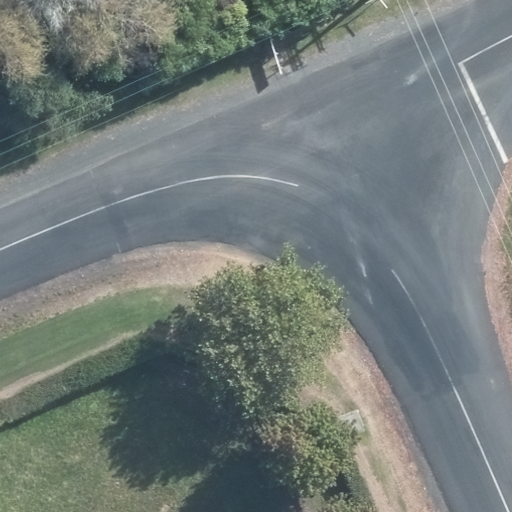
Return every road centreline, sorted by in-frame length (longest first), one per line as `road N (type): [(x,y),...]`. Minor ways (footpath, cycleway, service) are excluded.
road 1 (unclassified): [(317,193),(364,233),(403,286),(506,511)]
road 2 (unclassified): [(0,251),(70,219),(210,180),(317,193)]
road 3 (unclassified): [(317,193),(460,61),(511,38)]
